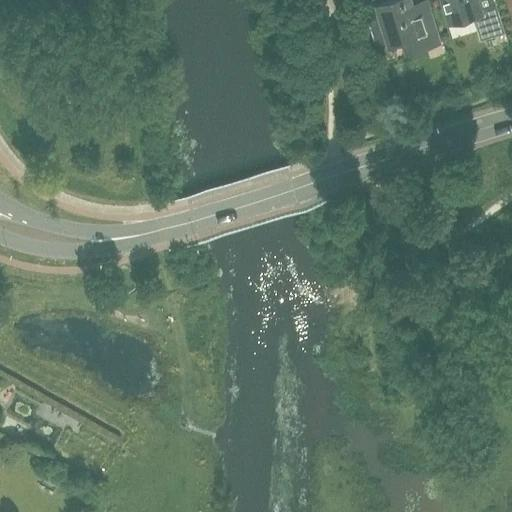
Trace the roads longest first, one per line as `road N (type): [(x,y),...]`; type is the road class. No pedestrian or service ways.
road 1 (tertiary): [(511,122),(127,239)]
road 2 (tertiary): [(127,239),(48,225),(0,203)]
road 3 (tertiary): [(0,237),(58,253),(127,239)]
